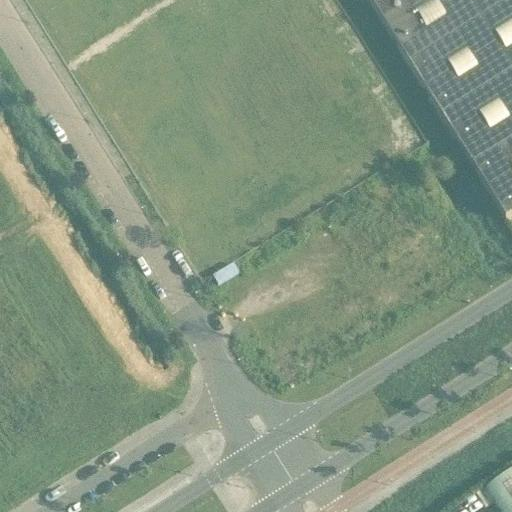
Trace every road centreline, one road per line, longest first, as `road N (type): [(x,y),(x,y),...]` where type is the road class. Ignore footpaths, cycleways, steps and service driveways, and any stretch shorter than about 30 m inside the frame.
road 1 (unclassified): [(239,399),(0,19)]
road 2 (secondary): [(511,290),(267,443)]
road 3 (secondary): [(297,492),(511,357)]
road 4 (unclassified): [(239,399),(55,511)]
road 5 (secondary): [(267,443),(160,511)]
